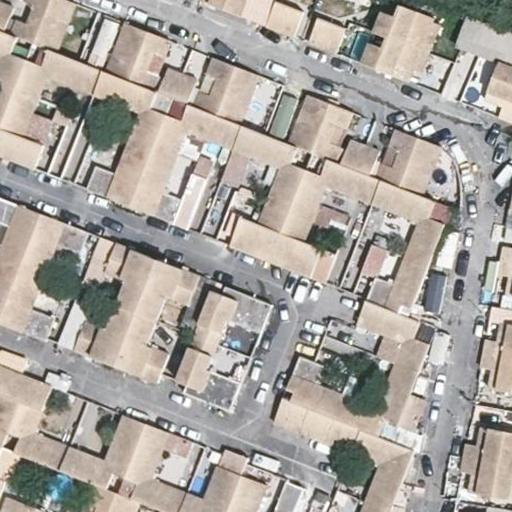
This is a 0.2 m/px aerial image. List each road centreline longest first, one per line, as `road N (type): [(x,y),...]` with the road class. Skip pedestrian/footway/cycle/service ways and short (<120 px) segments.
road 1 (residential): [(432,511),(493,184),(485,145),(467,129),(140,0)]
road 2 (residential): [(249,440),(296,317),(292,294),(0,172)]
road 3 (residential): [(0,342),(249,440)]
